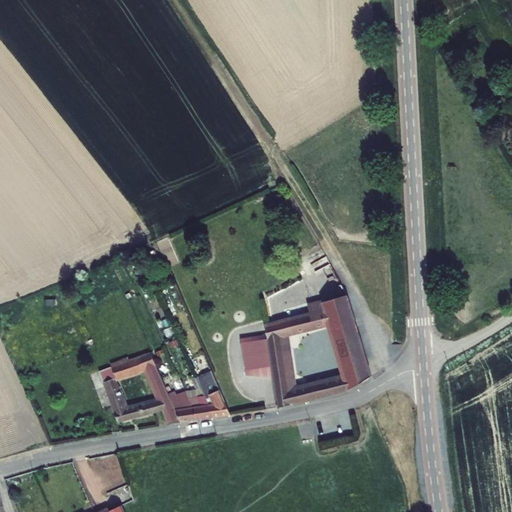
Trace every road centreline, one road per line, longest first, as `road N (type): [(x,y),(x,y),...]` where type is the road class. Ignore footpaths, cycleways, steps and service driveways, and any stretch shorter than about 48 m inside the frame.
road 1 (residential): [(0,469),(344,403),(423,362)]
road 2 (tertiary): [(403,0),(423,362)]
road 3 (track): [(176,0),(324,238)]
road 4 (tertiary): [(423,362),(439,511)]
